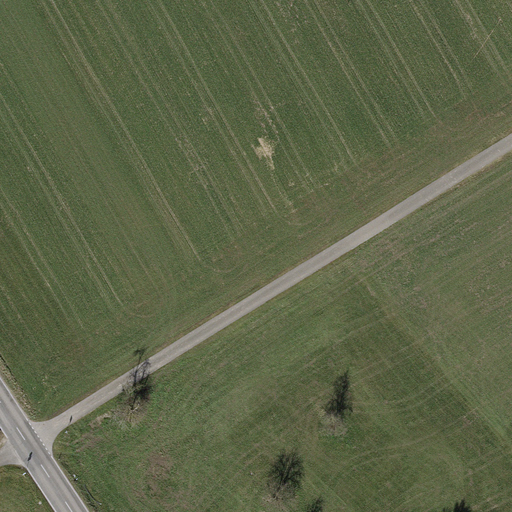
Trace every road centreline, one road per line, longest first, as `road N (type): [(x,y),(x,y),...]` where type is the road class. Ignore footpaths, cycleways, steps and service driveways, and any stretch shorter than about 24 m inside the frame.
road 1 (track): [(0,459),(511,141)]
road 2 (tertiary): [(73,511),(0,400)]
